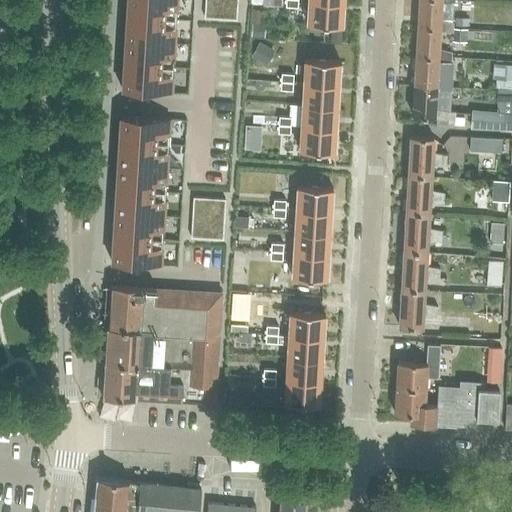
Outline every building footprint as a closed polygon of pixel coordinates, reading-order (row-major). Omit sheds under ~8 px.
[(177,0),(127,0),(125,41),(175,44),(177,0)] [(204,0),(204,17),(236,20),(237,0),(204,0)] [(342,25),(343,2),(308,0),(306,23),(342,25)] [(440,20),(441,3),(441,0),(418,0),(417,26),(439,28),(439,32),(452,33),(453,24),(440,20)] [(438,50),(439,32),(439,28),(417,26),(415,56),(438,57),(437,61),(451,62),(451,53),(438,50)] [(175,44),(125,41),(122,90),(172,93),(175,44)] [(450,83),(451,62),(437,61),(438,57),(415,56),(413,85),(436,86),(436,90),(449,91),(450,83)] [(338,84),(340,61),(304,59),(303,82),(338,84)] [(293,82),(293,74),(281,73),(280,82),(293,82)] [(292,91),(293,82),(280,82),(280,90),(292,91)] [(337,106),(338,84),(303,82),(301,104),(337,106)] [(449,91),(436,90),(436,86),(413,85),(412,115),(433,117),(433,121),(447,121),(448,112),(449,91)] [(336,129),(337,106),(301,104),(300,127),(336,129)] [(452,126),(466,127),(467,111),(452,111),(452,126)] [(511,113),(472,111),(471,127),(509,129),(511,127),(511,113)] [(216,113),(216,133),(230,134),(230,113),(216,113)] [(169,119),(119,116),(116,165),(166,168),(169,119)] [(290,125),(291,117),(279,116),(278,124),(290,125)] [(290,134),(290,125),(278,124),(278,133),(290,134)] [(334,152),(336,129),(300,127),(299,150),(334,152)] [(501,151),(501,138),(469,136),(469,150),(501,151)] [(408,175),(431,177),(431,167),(446,165),(447,155),(432,153),(433,138),(410,137),(410,139),(409,139),(408,150),(410,150),(408,175)] [(238,140),(238,152),(258,153),(259,141),(238,140)] [(166,168),(116,165),(114,213),(164,216),(166,168)] [(430,191),(431,177),(408,175),(408,178),(407,178),(406,188),(408,188),(406,213),(428,214),(429,204),(444,203),(444,193),(430,191)] [(508,201),(509,181),(492,179),(491,200),(508,201)] [(331,211),(332,188),(296,186),(295,209),(331,211)] [(193,197),(190,237),(222,239),(225,199),(193,197)] [(285,209),(285,200),(273,200),(273,208),(285,209)] [(285,217),(285,209),(273,208),(272,216),(285,217)] [(329,233),(331,211),(295,209),(294,231),(329,233)] [(164,216),(114,213),(111,262),(161,265),(164,216)] [(427,228),(428,214),(406,213),(406,216),(404,216),(404,226),(405,226),(404,251),(426,252),(426,242),(441,241),(442,231),(427,228)] [(502,243),(504,222),(490,221),(489,242),(502,243)] [(328,255),(329,233),(294,231),(292,253),(328,255)] [(282,252),(283,243),(271,243),(270,251),(282,252)] [(282,260),(282,252),(270,251),(270,259),(282,260)] [(425,266),(426,252),(404,251),(403,254),(402,254),(401,264),(403,264),(401,288),(424,289),(424,280),(439,279),(439,268),(425,266)] [(327,278),(328,255),(292,253),(291,276),(327,278)] [(503,260),(488,259),(486,284),(501,285),(503,260)] [(221,293),(138,287),(109,286),(109,287),(112,287),(109,327),(139,329),(185,332),(185,326),(219,328),(221,293)] [(423,304),(424,289),(401,288),(401,291),(400,291),(400,302),(399,327),(421,328),(422,318),(437,316),(437,306),(423,304)] [(323,337),(325,314),(289,312),(288,335),(323,337)] [(467,313),(467,333),(493,333),(493,313),(467,313)] [(214,407),(219,328),(185,326),(185,332),(139,329),(109,327),(108,327),(105,362),(149,365),(148,364),(184,366),(188,367),(189,359),(202,360),(200,402),(200,406),(214,407)] [(278,335),(278,326),(266,326),(265,334),(278,335)] [(277,343),(278,335),(265,334),(265,342),(277,343)] [(322,359),(323,337),(288,335),(286,357),(322,359)] [(426,388),(426,377),(438,378),(440,345),(427,344),(426,363),(397,361),(395,386),(426,388)] [(488,370),(488,351),(455,350),(454,369),(488,370)] [(321,381),(322,359),(286,357),(285,379),(321,381)] [(182,401),(200,402),(202,360),(189,359),(188,367),(184,366),(148,364),(149,365),(105,362),(105,376),(103,397),(133,399),(135,399),(135,398),(166,400),(166,401),(181,402),(182,401)] [(275,378),(275,369),(263,369),(263,377),(275,378)] [(274,386),(275,378),(263,377),(262,385),(274,386)] [(319,404),(321,381),(285,379),(283,402),(319,404)] [(426,388),(395,386),(394,412),(410,413),(410,423),(477,427),(478,419),(497,420),(499,390),(480,389),(480,381),(460,380),(459,386),(438,385),(437,404),(425,403),(426,388)] [(183,487),(183,486),(97,478),(93,511),(198,511),(201,488),(183,487)] [(304,511),(305,496),(281,495),(279,511),(304,511)] [(218,511),(219,503),(207,502),(206,511),(218,511)] [(230,511),(231,505),(219,503),(218,511),(230,511)]
